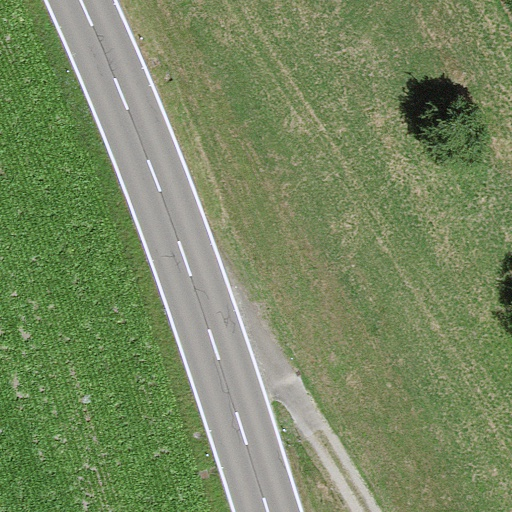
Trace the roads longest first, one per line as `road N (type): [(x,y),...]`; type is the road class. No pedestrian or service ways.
road 1 (secondary): [(262,511),(187,265),(81,0)]
road 2 (track): [(211,352),(283,380),(360,511)]
